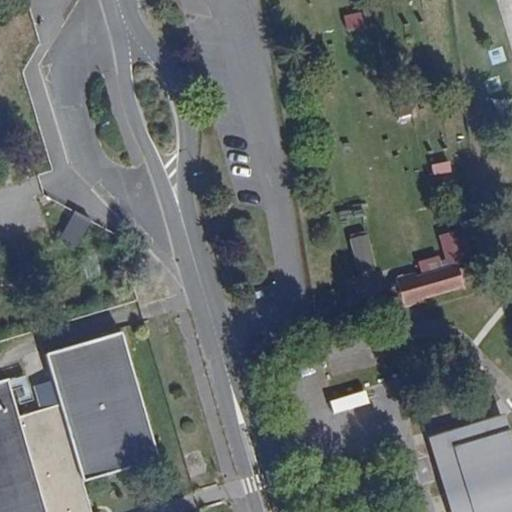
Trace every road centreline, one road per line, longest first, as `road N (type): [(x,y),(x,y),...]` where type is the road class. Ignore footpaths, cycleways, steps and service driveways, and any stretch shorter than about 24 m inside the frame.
road 1 (tertiary): [(269,511),(187,227)]
road 2 (tertiary): [(187,227),(184,107),(118,3)]
road 3 (tertiary): [(118,3),(129,108),(187,227)]
